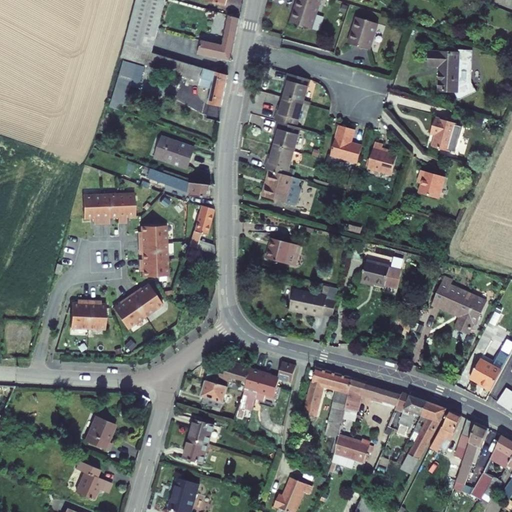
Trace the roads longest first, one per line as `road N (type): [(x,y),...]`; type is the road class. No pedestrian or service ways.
road 1 (tertiary): [(236,320),(262,342),(438,392),(511,426)]
road 2 (tertiary): [(245,48),(224,183),(225,285),(236,320)]
road 3 (residential): [(165,369),(133,511)]
road 4 (residential): [(34,375),(62,286),(105,261)]
road 5 (residential): [(245,48),(376,84)]
road 6 (residential): [(165,369),(123,380),(34,375)]
